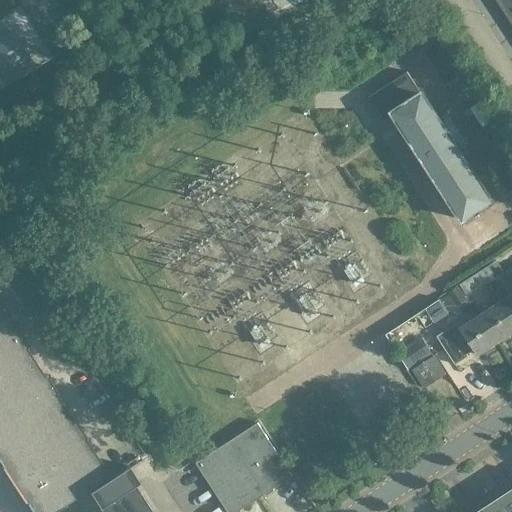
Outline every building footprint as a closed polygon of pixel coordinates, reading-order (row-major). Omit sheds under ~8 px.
[(511,0),(494,0),(511,27),(511,0)] [(10,70),(26,59),(9,32),(0,37),(0,89),(16,79),(10,70)] [(370,97),(377,107),(385,120),(394,114),(463,221),(492,202),(457,149),(466,143),(448,114),(439,121),(407,72),(370,97)] [(459,104),(471,97),(458,76),(446,84),(459,104)] [(483,283),(477,273),(459,285),(465,295),(483,283)] [(449,294),(457,306),(465,301),(457,288),(449,294)] [(511,295),(501,302),(511,318),(511,295)] [(487,307),(489,310),(481,316),(498,342),(511,332),(511,318),(501,302),(501,303),(497,297),(487,302),(487,307)] [(0,353),(22,340),(16,331),(15,332),(0,308),(0,353)] [(477,356),(498,342),(481,316),(464,326),(460,321),(435,338),(454,366),(467,357),(466,356),(474,350),(477,356)] [(15,409),(51,385),(45,376),(44,377),(26,349),(27,349),(22,340),(0,353),(0,387),(3,391),(15,409)] [(434,358),(412,373),(425,393),(448,379),(434,358)] [(57,394),(51,385),(15,409),(27,427),(30,431),(65,408),(56,395),(57,394)] [(3,391),(0,392),(0,443),(27,427),(15,409),(3,391)] [(74,422),(65,408),(30,431),(44,454),(81,430),(75,421),(74,422)] [(258,424),(227,443),(264,495),(292,477),(258,424)] [(27,427),(0,443),(0,467),(1,469),(0,469),(12,487),(50,463),(44,454),(30,431),(27,427)] [(58,477),(94,453),(85,440),(86,439),(81,430),(44,454),(50,463),(58,477)] [(238,511),(264,495),(227,443),(195,464),(226,511),(238,511)] [(58,477),(74,500),(111,476),(104,466),(103,467),(94,453),(58,477)] [(50,463),(12,487),(25,506),(26,505),(30,511),(54,511),(74,500),(58,477),(50,463)] [(87,493),(99,511),(150,511),(132,485),(136,482),(126,467),(87,493)] [(511,511),(511,490),(479,511),(511,511)]
